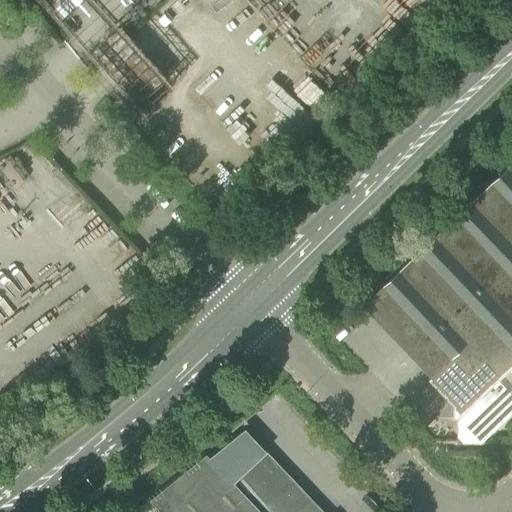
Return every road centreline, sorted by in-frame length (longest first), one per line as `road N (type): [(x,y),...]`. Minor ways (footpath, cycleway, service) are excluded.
road 1 (residential): [(252,304),(0,34)]
road 2 (tertiary): [(252,304),(511,60)]
road 3 (tertiary): [(0,506),(87,447),(252,304)]
road 4 (residential): [(441,511),(252,304)]
